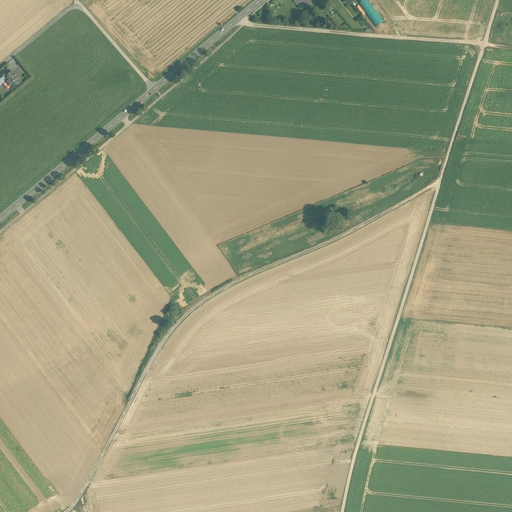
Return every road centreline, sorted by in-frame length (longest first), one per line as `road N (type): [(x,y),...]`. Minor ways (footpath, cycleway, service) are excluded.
road 1 (track): [(342,511),(497,0)]
road 2 (track): [(439,182),(185,313),(162,339),(71,511)]
road 3 (primary): [(0,218),(260,0)]
road 4 (track): [(511,46),(239,17)]
